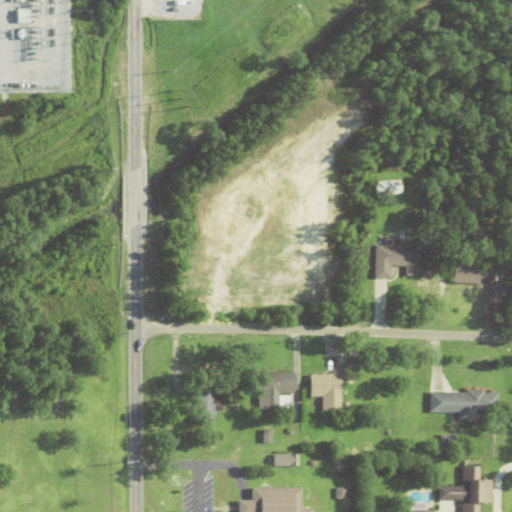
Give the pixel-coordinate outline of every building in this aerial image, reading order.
[(15,13),(27,13),(27,26),(15,26),(15,13)] [(373,178),(398,175),(400,192),(375,195),(373,178)] [(422,243),(420,273),(403,273),(404,263),(389,263),(388,276),(372,276),(373,242),(382,242),(382,235),(398,236),(398,242),(422,243)] [(483,276),(478,276),(478,281),(451,280),(452,256),(499,257),(498,279),(494,279),(494,281),(483,280),(483,276)] [(289,393),(290,407),(256,407),(256,370),(292,369),(292,391),(278,391),(278,393),(289,393)] [(320,393),(308,393),(308,372),(326,372),(326,371),(337,371),(337,372),(339,372),(339,408),(320,408),(320,393)] [(213,408),(213,421),(195,420),(195,404),(193,404),(193,385),(221,385),(221,408),(213,408)] [(497,411),(474,410),(474,418),(457,418),(457,410),(428,409),(428,389),(464,390),(464,387),(483,387),(483,390),(497,390),(497,411)] [(262,440),(262,426),(271,426),(271,440),(262,440)] [(439,431),(455,431),(455,443),(439,443),(439,431)] [(345,468),(339,468),(339,466),(338,466),(338,461),(339,461),(339,458),(337,458),(337,449),(339,449),(339,446),(344,445),(345,454),(347,454),(347,457),(344,457),(345,468)] [(272,452),(297,452),(297,464),(273,464),(272,452)] [(478,500),(477,511),(460,511),(460,498),(437,497),(437,484),(460,484),(460,463),(479,464),(479,477),(490,477),(489,500),(478,500)] [(311,505),(311,511),(237,511),(237,497),(249,497),(249,485),(299,485),(299,505),(311,505)] [(335,485),(345,485),(345,496),(336,496),(335,485)] [(409,511),(432,511),(433,509),(426,509),(426,502),(409,502),(409,511)]
